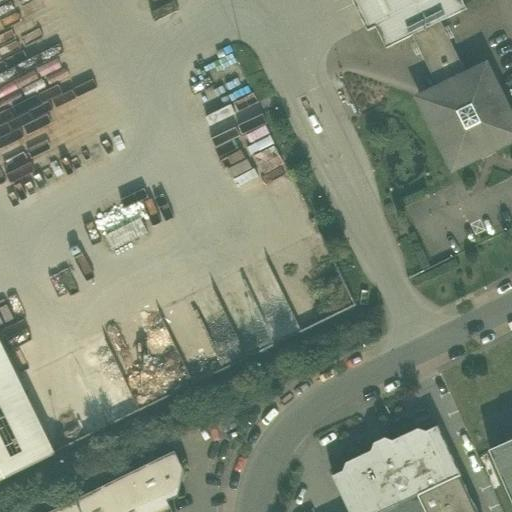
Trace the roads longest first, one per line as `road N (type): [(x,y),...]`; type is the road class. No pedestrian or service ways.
road 1 (residential): [(511,305),(326,397),(269,452),(250,511)]
road 2 (unknown): [(166,141),(148,92),(163,67),(268,18)]
road 3 (unknown): [(0,227),(166,141)]
road 4 (unknown): [(166,141),(223,261)]
